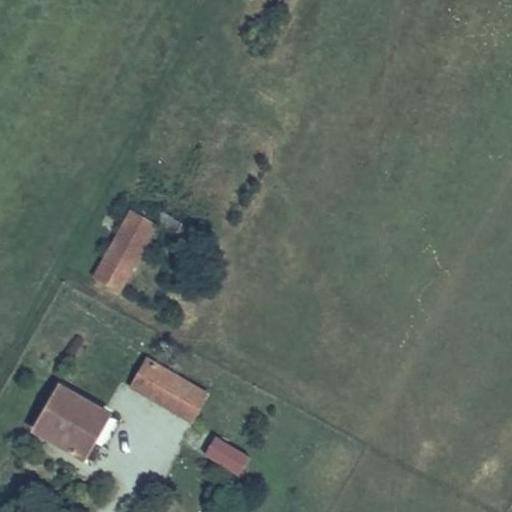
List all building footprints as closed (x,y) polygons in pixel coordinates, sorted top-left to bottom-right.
[(100,274),(125,288),(164,221),(140,207),(100,274)] [(145,390),(160,362),(153,358),(137,384),(145,390)] [(200,420),(215,393),(160,362),(145,390),(200,420)] [(100,437),(85,429),(102,400),(64,378),(39,422),(92,452),(100,437)] [(124,412),(102,400),(85,429),(100,437),(106,441),(124,412)] [(241,475),(251,454),(215,436),(205,456),(241,475)]
